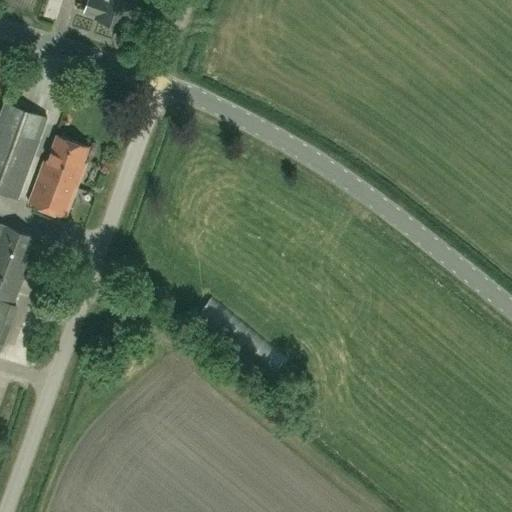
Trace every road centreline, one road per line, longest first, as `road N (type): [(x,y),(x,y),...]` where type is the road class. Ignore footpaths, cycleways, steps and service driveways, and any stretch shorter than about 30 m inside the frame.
road 1 (unclassified): [(0,511),(157,81)]
road 2 (tertiary): [(511,307),(379,197),(296,145),(157,81)]
road 3 (tertiary): [(157,81),(0,31)]
